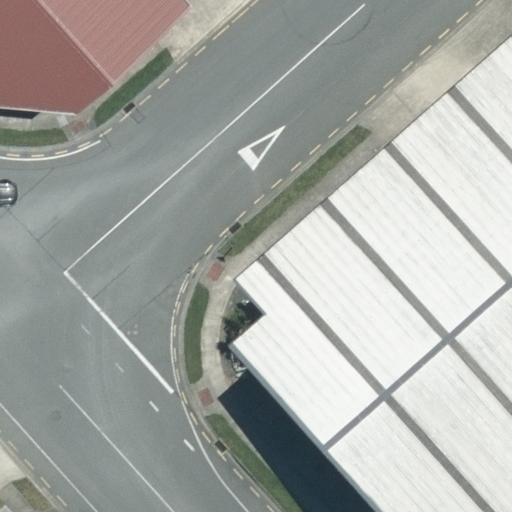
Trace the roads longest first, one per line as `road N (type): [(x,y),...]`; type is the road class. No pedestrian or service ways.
road 1 (unclassified): [(1,323),(363,0)]
road 2 (unclassified): [(1,323),(171,511)]
